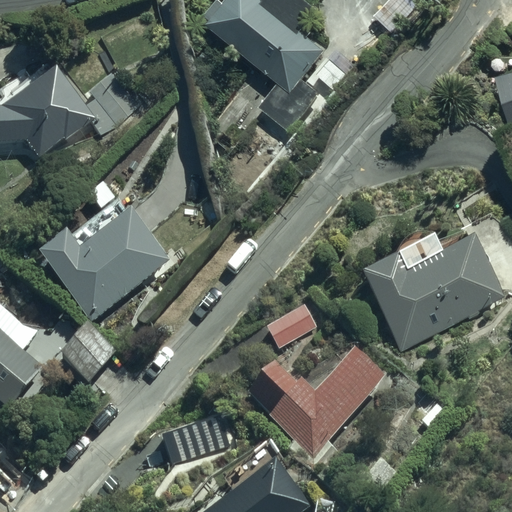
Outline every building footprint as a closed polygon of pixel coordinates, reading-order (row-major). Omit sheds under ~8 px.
[(211,26),(206,33),(276,87),(258,111),(260,113),(256,118),(269,128),(273,123),(280,128),(274,136),(288,147),(322,102),(317,98),(319,95),(301,82),(323,53),(301,36),(318,14),(298,0),(268,0),(263,7),(253,0),(225,0),(221,6),(216,2),(203,20),(211,26)] [(409,0),(391,0),(373,19),(384,30),(388,26),(393,31),(417,7),(409,0)] [(0,147),(23,145),(36,162),(61,143),(62,145),(89,125),(99,136),(117,126),(136,106),(113,75),(87,95),(92,102),(82,110),(53,71),(43,78),(38,72),(21,85),(16,78),(0,90),(0,97),(1,99),(0,99),(0,147)] [(511,76),(495,81),(511,137),(511,76)] [(165,263),(125,216),(76,258),(60,239),(33,262),(90,328),(165,263)] [(392,256),(355,275),(399,352),(466,318),(467,320),(478,314),(477,312),(501,300),(468,238),(402,274),(392,256)] [(302,305),(262,328),(276,351),(315,328),(302,305)] [(0,407),(5,412),(42,368),(22,351),(32,340),(0,316),(0,407)] [(64,345),(51,360),(85,388),(110,357),(81,333),(68,348),(64,345)] [(308,395),(268,364),(237,397),(310,458),(381,380),(349,351),(308,395)] [(220,416),(160,435),(170,466),(230,446),(220,416)] [(299,511),(306,507),(269,460),(202,511),(299,511)]
